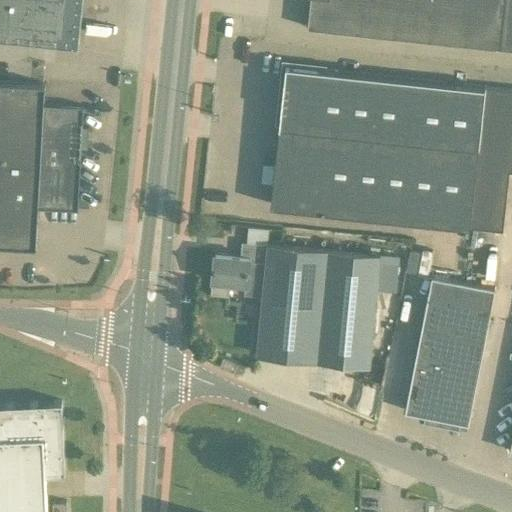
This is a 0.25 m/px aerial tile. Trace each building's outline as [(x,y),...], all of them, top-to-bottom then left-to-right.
[(0,0),(0,37),(78,46),(82,0),(0,0)] [(511,0),(310,0),(307,26),(511,47),(511,0)] [(385,75),(286,64),(280,124),(479,146),(485,86),(385,75)] [(38,205),(77,207),(81,147),(87,147),(87,146),(90,146),(91,128),(88,128),(89,126),(82,126),(83,106),(43,104),(44,84),(0,81),(0,243),(35,245),(38,205)] [(511,88),(504,88),(485,86),(479,146),(471,225),(503,228),(509,169),(511,169),(511,88)] [(271,203),(471,225),(479,146),(280,124),(271,203)] [(398,256),(281,245),(240,241),(238,255),(214,252),(210,293),(228,295),(230,281),(243,282),(242,295),(259,296),(253,356),(368,367),(375,286),(395,288),(398,256)] [(432,274),(422,326),(405,409),(425,413),(423,421),(451,426),(453,419),(468,422),(495,287),(432,274)] [(0,511),(46,511),(44,471),(65,471),(61,399),(0,402),(0,511)]
